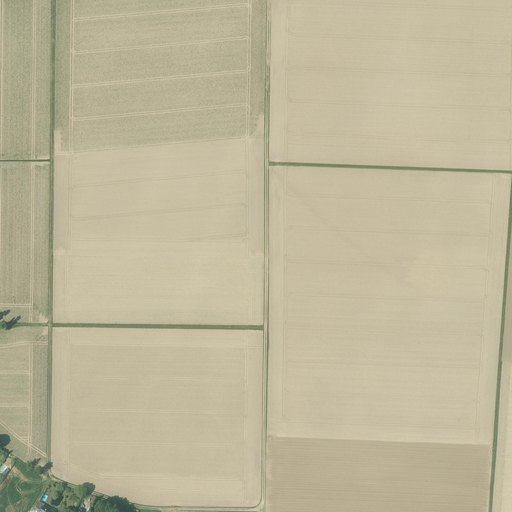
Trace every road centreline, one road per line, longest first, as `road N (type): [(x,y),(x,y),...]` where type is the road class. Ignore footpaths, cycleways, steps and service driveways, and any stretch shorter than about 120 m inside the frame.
road 1 (track): [(269,0),(264,507)]
road 2 (track): [(53,0),(48,481)]
road 3 (track): [(510,172),(490,511)]
road 4 (track): [(0,324),(264,326)]
road 5 (track): [(268,160),(510,172)]
road 6 (track): [(48,481),(166,510)]
